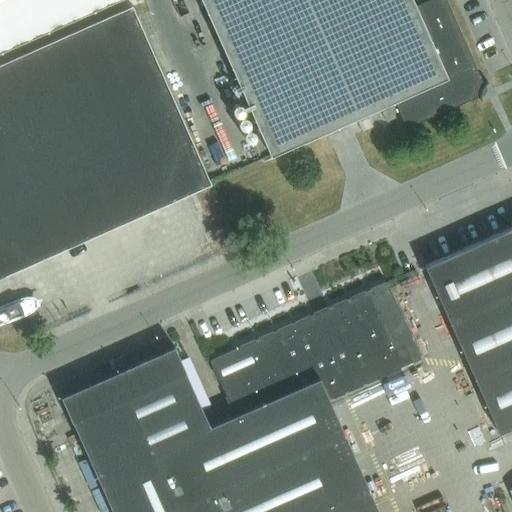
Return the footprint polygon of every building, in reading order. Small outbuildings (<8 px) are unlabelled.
[(0,0),(0,51),(115,0),(0,0)] [(201,0),(270,155),(393,100),(405,128),(479,96),(479,98),(479,100),(481,100),(480,97),(480,95),(481,92),(482,90),(483,88),(484,86),(486,84),(487,82),(487,81),(485,83),(483,84),(445,0),(427,0),(415,6),(412,0),(201,0)] [(130,5),(0,63),(0,274),(208,182),(130,5)] [(395,117),(391,108),(382,112),(386,121),(395,117)] [(511,425),(511,226),(424,265),(427,271),(498,432),(511,425)] [(386,281),(209,360),(234,415),(209,426),(173,345),(60,395),(112,511),(377,511),(328,399),(420,358),(388,287),(386,281)] [(122,355),(113,360),(117,369),(126,365),(122,355)]
